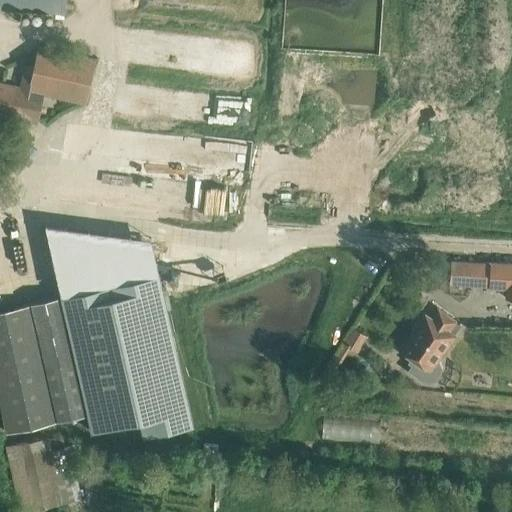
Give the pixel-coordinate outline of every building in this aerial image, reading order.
[(0,0),(0,10),(65,15),(66,0),(0,0)] [(85,103),(89,83),(95,59),(39,47),(34,67),(26,65),(21,88),(0,83),(0,113),(24,119),(30,91),(85,103)] [(453,259),(451,283),(469,284),(469,285),(490,286),(489,287),(507,288),(506,298),(511,298),(511,262),(491,261),(473,260),(453,259)] [(158,274),(60,297),(87,414),(91,432),(139,421),(143,436),(193,425),(158,274)] [(87,414),(60,297),(0,310),(0,404),(6,433),(87,414)] [(438,364),(435,362),(460,327),(438,311),(431,320),(425,316),(401,349),(412,357),(409,363),(412,365),(408,371),(426,384),(433,385),(439,381),(442,376),(441,369),(438,364)] [(357,353),(367,337),(354,329),(344,345),(357,353)] [(8,447),(19,511),(20,511),(62,502),(61,496),(73,493),(70,478),(80,476),(72,440),(50,444),(49,438),(8,447)]
